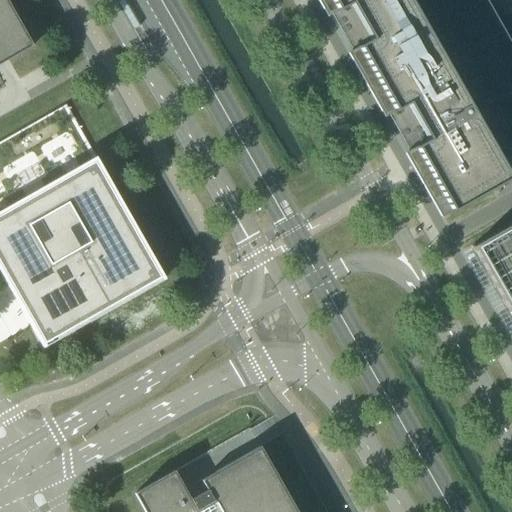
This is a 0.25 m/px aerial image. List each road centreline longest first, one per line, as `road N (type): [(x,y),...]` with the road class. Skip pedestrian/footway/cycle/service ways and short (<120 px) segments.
road 1 (tertiary): [(105,0),(285,295)]
road 2 (tertiary): [(30,484),(245,367),(291,362),(333,388)]
road 3 (unclassified): [(423,287),(419,266),(261,0)]
road 4 (tertiary): [(285,295),(11,450)]
road 5 (unclassified): [(511,444),(423,287)]
road 6 (unclassified): [(423,287),(380,263),(358,262),(285,295)]
road 7 (tertiary): [(333,388),(405,511)]
